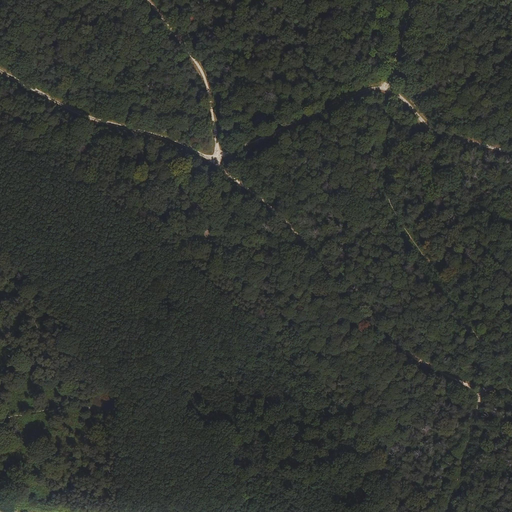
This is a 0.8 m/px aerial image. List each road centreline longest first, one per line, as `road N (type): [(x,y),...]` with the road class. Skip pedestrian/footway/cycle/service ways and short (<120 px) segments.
road 1 (track): [(393,123),(384,148),(388,198),(511,388)]
road 2 (track): [(217,161),(81,116),(0,71)]
road 3 (track): [(217,161),(206,87),(148,0)]
road 4 (track): [(217,161),(379,86)]
road 5 (track): [(393,123),(511,153)]
